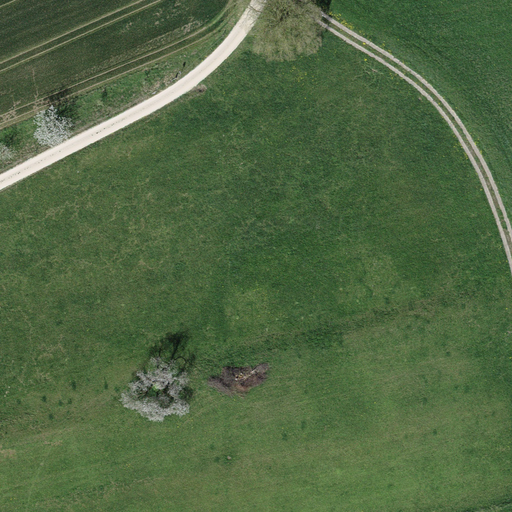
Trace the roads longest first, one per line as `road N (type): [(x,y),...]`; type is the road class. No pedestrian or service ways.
road 1 (track): [(278,0),(358,40),(431,93),(478,157),(511,250)]
road 2 (unclassified): [(264,0),(189,81),(0,180)]
